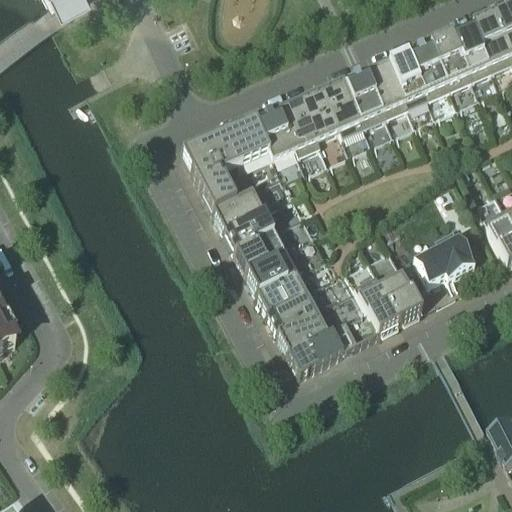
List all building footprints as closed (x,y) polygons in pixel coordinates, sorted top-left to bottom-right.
[(511,74),(511,18),(490,28),(508,68),(511,75),(511,74)] [(511,75),(508,68),(490,28),(468,37),(486,78),(489,85),(511,75)] [(489,85),(486,78),(468,37),(449,46),(466,86),(470,93),(489,85)] [(470,93),(466,86),(449,46),(427,55),(444,96),(447,103),(470,93)] [(447,103),(444,96),(427,55),(405,65),(422,105),(425,113),(447,103)] [(425,113),(422,105),(405,65),(385,74),(403,114),(406,121),(425,113)] [(511,74),(511,75),(489,85),(470,93),(447,103),(425,113),(406,121),(384,131),(362,141),(358,133),(315,153),(318,160),(296,169),(293,162),(270,172),(243,184),(241,185),(250,203),(261,224),(271,243),(278,239),(289,260),(301,282),(293,285),(304,305),(311,301),(321,320),(326,330),(331,340),(343,334),(355,356),(375,345),(351,299),(373,288),(377,295),(399,283),(388,262),(387,262),(387,261),(333,289),(283,194),(511,93),(511,195),(473,216),(474,217),(473,217),(481,231),(500,221),(511,214),(511,74)] [(406,121),(403,114),(385,74),(363,83),(381,124),(384,131),(406,121)] [(384,131),(381,124),(363,83),(341,93),(358,133),(362,141),(384,131)] [(315,153),(358,133),(341,93),(297,112),(315,153)] [(318,160),(315,153),(297,112),(275,122),(293,162),(296,169),(318,160)] [(270,172),(293,162),(275,122),(253,131),(270,172)] [(243,184),(270,172),(253,131),(180,163),(211,223),(250,203),(241,185),(243,184)] [(222,244),(261,224),(250,203),(211,223),(222,244)] [(511,214),(500,221),(504,228),(511,242),(511,214)] [(511,273),(511,242),(504,228),(500,221),(481,231),(505,277),(511,273)] [(232,263),(271,243),(261,224),(222,244),(232,263)] [(243,285),(289,260),(278,239),(271,243),(232,263),(243,285)] [(445,291),(472,276),(456,245),(454,246),(451,239),(433,249),(436,255),(411,268),(426,295),(443,287),(445,291)] [(255,306),(293,285),(301,282),(289,260),(243,285),(255,306)] [(419,322),(399,283),(377,295),(397,334),(419,323),(419,322)] [(265,325),(304,305),(293,285),(255,306),(265,325)] [(397,334),(377,295),(373,288),(351,299),(375,345),(397,334)] [(275,344),(321,320),(311,301),(304,305),(265,325),(275,344)] [(331,340),(326,330),(321,320),(275,344),(286,365),(332,341),(331,340)] [(0,359),(13,353),(0,327),(0,359)] [(297,387),(355,356),(343,334),(331,340),(332,341),(286,365),(297,387)] [(511,434),(511,433),(511,432),(487,445),(511,493),(511,492),(511,434)]
